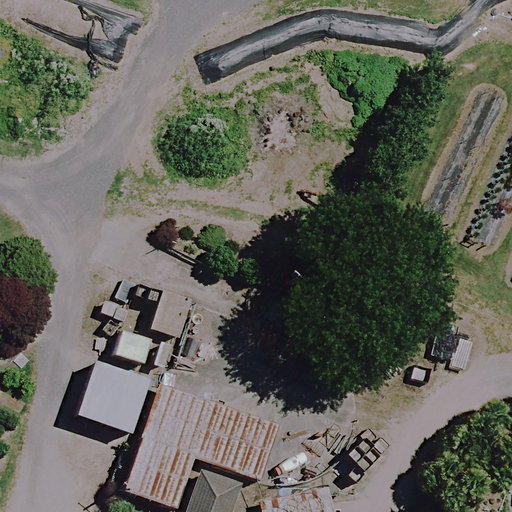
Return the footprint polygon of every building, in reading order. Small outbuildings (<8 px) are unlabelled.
[(153,346),(117,334),(107,365),(142,377),(153,346)] [(145,388),(93,370),(74,423),(127,442),(145,388)] [(276,435),(157,392),(119,498),(158,511),(173,511),(191,463),(257,487),(276,435)] [(377,432),(323,473),(348,507),(403,467),(377,432)] [(228,511),(237,489),(196,473),(181,511),(228,511)] [(328,511),(326,500),(268,511),(328,511)]
